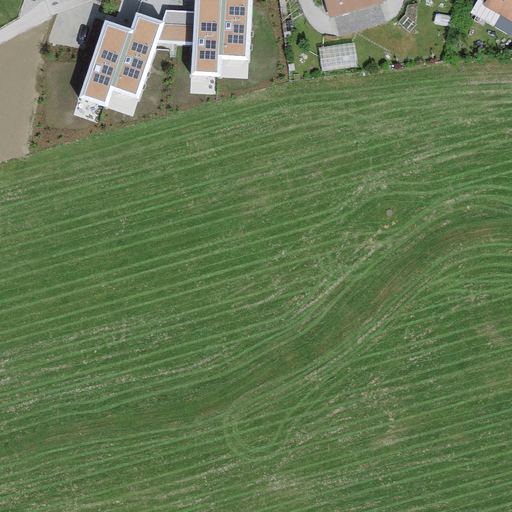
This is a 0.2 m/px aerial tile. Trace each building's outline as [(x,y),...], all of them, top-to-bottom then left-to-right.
[(195,0),(195,11),(193,44),(192,74),(219,75),(220,58),(223,0),(195,0)] [(223,0),(220,58),(249,60),(252,0),(223,0)] [(320,0),(327,22),(380,6),(377,0),(320,0)] [(511,0),(483,0),(478,8),(497,19),(500,32),(511,29),(511,0)] [(167,10),(163,20),(156,42),(193,44),(195,11),(167,10)] [(136,12),(131,29),(111,90),(138,99),(156,42),(163,20),(136,12)] [(131,29),(105,20),(80,97),(106,106),(111,90),(131,29)] [(323,65),(358,62),(357,40),(321,43),(323,65)]
